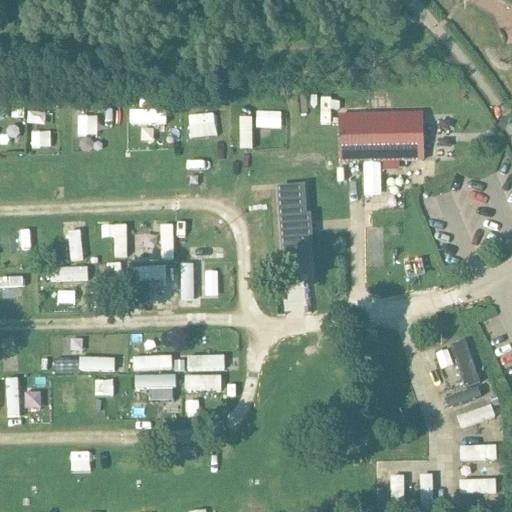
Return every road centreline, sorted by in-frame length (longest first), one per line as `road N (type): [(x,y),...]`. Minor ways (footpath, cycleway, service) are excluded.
road 1 (track): [(255,511),(239,217),(0,224)]
road 2 (track): [(467,301),(374,327),(0,328)]
road 3 (track): [(0,443),(199,436),(198,483)]
road 4 (unclassified): [(511,136),(410,0)]
